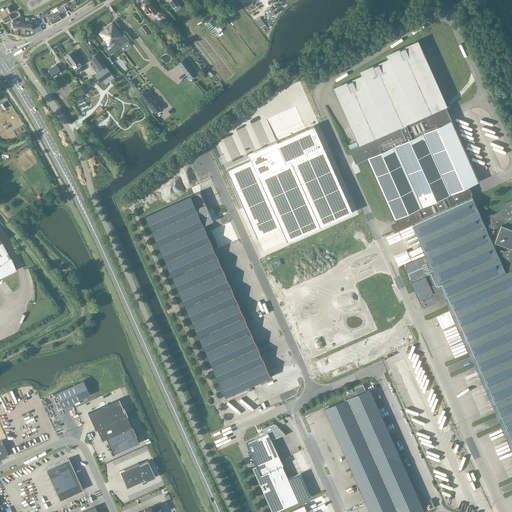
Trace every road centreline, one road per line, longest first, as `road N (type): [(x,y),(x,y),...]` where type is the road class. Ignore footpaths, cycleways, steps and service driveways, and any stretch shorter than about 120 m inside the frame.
road 1 (unclassified): [(511,158),(445,16),(322,83),(316,96),(501,511)]
road 2 (unclassified): [(233,511),(69,129),(14,49)]
road 3 (primary): [(219,511),(64,169),(0,57)]
road 4 (unknown): [(400,356),(474,511)]
road 5 (unclassified): [(0,470),(73,441),(86,451),(112,511)]
